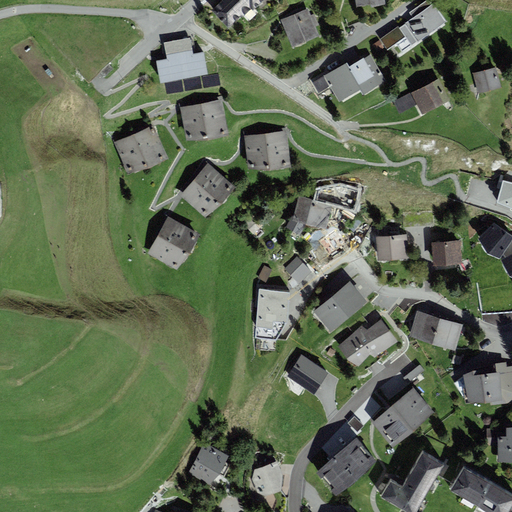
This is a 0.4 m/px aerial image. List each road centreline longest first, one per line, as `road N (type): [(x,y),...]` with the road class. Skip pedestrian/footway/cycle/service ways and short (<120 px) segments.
road 1 (residential): [(284,335),(315,280),(351,256),(378,289),(432,297),(482,328),(511,328)]
road 2 (residential): [(295,511),(301,463),(405,360)]
road 3 (residential): [(341,127),(179,19)]
